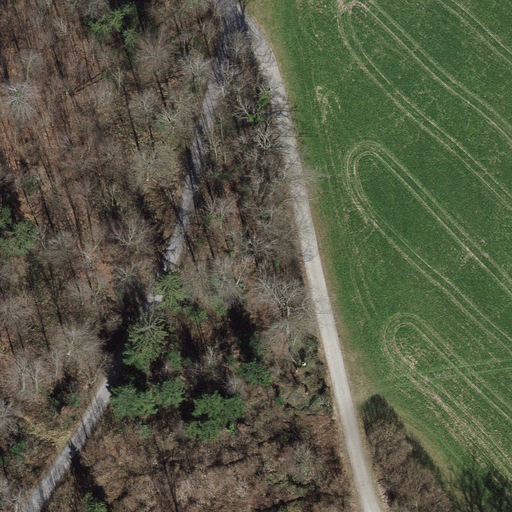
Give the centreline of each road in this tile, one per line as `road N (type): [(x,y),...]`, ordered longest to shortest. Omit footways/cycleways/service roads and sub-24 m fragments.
road 1 (track): [(31,511),(150,337),(237,11)]
road 2 (track): [(372,511),(279,80),(237,11)]
